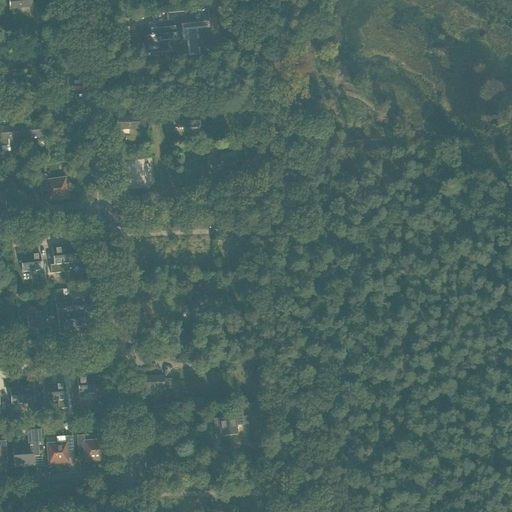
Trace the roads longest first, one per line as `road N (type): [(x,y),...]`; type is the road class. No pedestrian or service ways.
road 1 (residential): [(114,333),(247,310),(251,364),(117,365)]
road 2 (residential): [(124,461),(256,445),(259,491),(126,494)]
road 3 (residential): [(102,202),(232,182),(237,230),(105,236)]
road 4 (residential): [(105,236),(12,244),(10,229),(9,216),(102,202)]
road 5 (residential): [(117,365),(26,374),(23,344),(114,333)]
road 6 (residential): [(0,483),(125,475)]
